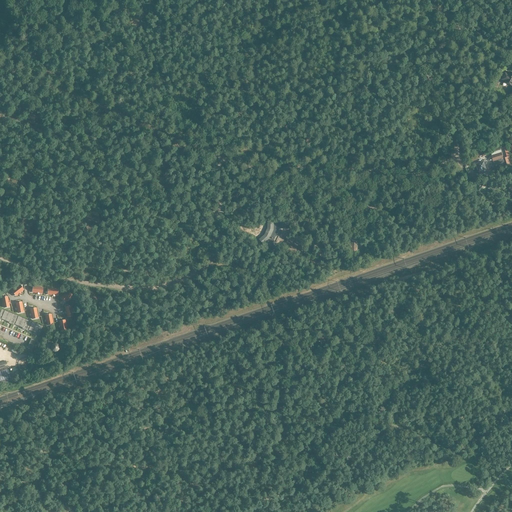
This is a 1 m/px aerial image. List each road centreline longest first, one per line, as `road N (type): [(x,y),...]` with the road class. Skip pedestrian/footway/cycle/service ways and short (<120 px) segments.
road 1 (track): [(129,118),(252,167),(431,171)]
road 2 (track): [(27,272),(132,289),(203,267),(211,259),(222,157)]
road 3 (track): [(342,0),(302,54),(249,87),(222,157)]
road 4 (track): [(511,242),(365,293)]
road 5 (track): [(0,66),(129,118)]
